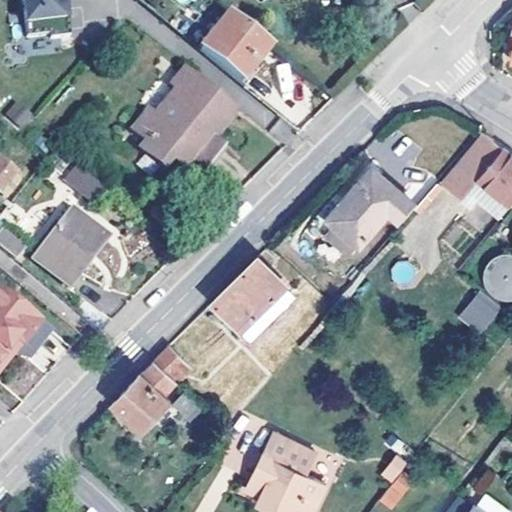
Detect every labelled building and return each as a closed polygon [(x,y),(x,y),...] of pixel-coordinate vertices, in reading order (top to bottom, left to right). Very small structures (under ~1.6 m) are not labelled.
[(21,0),(26,37),(48,34),(49,38),(69,36),(65,8),(62,9),(60,0),(21,0)] [(199,52),(239,85),(270,49),(229,16),(199,52)] [(141,150),(163,168),(172,158),(198,178),(224,146),(213,137),(233,111),(184,71),(172,87),(175,90),(154,117),(148,112),(134,130),(148,142),(141,150)] [(6,117),(21,130),(31,119),(16,106),(6,117)] [(510,205),(511,202),(511,153),(510,151),(484,130),(441,180),(463,198),(469,190),(480,178),(510,205)] [(394,150),(410,161),(420,147),(404,136),(394,150)] [(1,160),(0,161),(0,191),(16,171),(1,160)] [(86,200),(100,185),(76,163),(61,178),(86,200)] [(55,164),(49,172),(56,179),(63,171),(55,164)] [(358,183),(352,189),(327,219),(359,246),(390,213),(399,221),(416,203),(375,168),(360,185),(358,183)] [(499,218),(510,205),(480,178),(469,190),(499,218)] [(320,226),(327,219),(352,189),(347,184),(315,221),(320,226)] [(74,210),(36,257),(70,285),(109,238),(74,210)] [(352,254),(359,246),(327,219),(320,226),(352,254)] [(0,233),(0,250),(15,262),(25,249),(3,230),(0,233)] [(402,256),(388,274),(405,286),(418,268),(402,256)] [(488,295),(492,299),(495,301),(497,302),(503,304),(509,304),(511,303),(511,257),(508,257),(505,257),(497,259),(492,262),(488,267),(486,269),(483,278),(484,287),(488,295)] [(241,331),(276,295),(285,287),(257,259),(233,284),(213,303),(241,331)] [(480,290),(458,315),(479,334),(502,309),(480,290)] [(276,295),(241,331),(250,339),(285,305),(276,295)] [(0,354),(12,341),(19,347),(30,356),(49,333),(3,296),(0,299),(0,354)] [(0,354),(0,370),(19,347),(12,341),(0,354)] [(155,362),(176,381),(191,365),(171,346),(155,362)] [(164,395),(176,381),(155,362),(131,386),(113,405),(141,431),(151,420),(160,410),(169,400),(164,395)] [(190,413),(200,402),(186,390),(177,401),(190,413)] [(160,410),(151,420),(158,426),(167,417),(160,410)] [(276,430),(255,473),(270,481),(263,495),(262,497),(290,511),(313,511),(328,483),(308,473),(319,452),(276,430)] [(202,459),(206,455),(199,448),(195,453),(202,459)] [(394,482),(406,461),(394,454),(381,475),(394,482)] [(248,487),(263,495),(270,481),(255,473),(248,487)] [(381,499),(393,509),(404,495),(391,486),(381,499)] [(511,511),(484,492),(469,511),(511,511)] [(273,511),(290,511),(262,497),(259,504),(273,511)]
